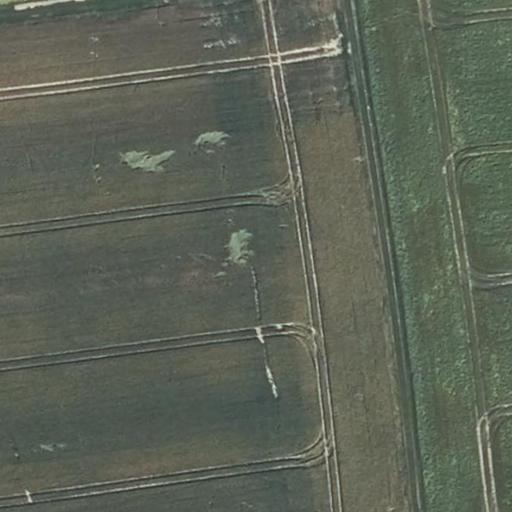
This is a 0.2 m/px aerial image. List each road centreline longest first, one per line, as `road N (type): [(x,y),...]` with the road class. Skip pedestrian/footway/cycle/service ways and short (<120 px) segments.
road 1 (track): [(413,511),(347,0)]
road 2 (track): [(163,0),(0,22)]
